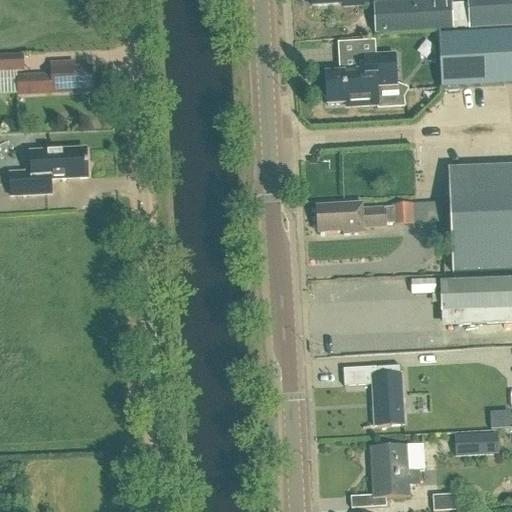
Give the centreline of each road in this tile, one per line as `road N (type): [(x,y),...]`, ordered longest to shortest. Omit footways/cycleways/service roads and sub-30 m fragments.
road 1 (unclassified): [(159,511),(129,0)]
road 2 (secondary): [(294,511),(265,0)]
road 3 (unknown): [(273,143),(511,123)]
